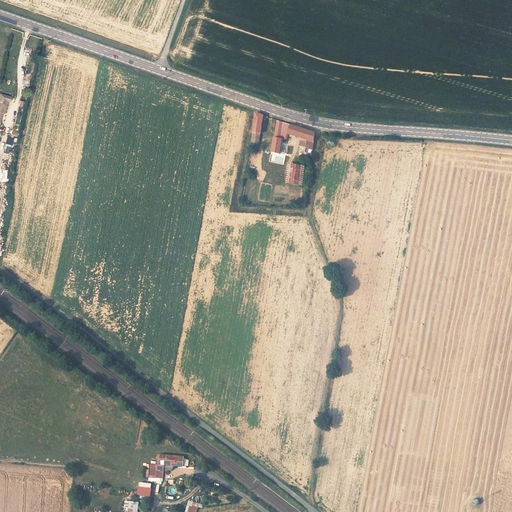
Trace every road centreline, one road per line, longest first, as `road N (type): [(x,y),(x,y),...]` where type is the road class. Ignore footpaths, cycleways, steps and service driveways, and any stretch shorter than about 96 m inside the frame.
road 1 (unclassified): [(315,511),(0,270)]
road 2 (primary): [(511,139),(319,122),(158,69)]
road 3 (unknown): [(32,25),(3,153),(0,221)]
road 4 (primary): [(158,69),(0,13)]
